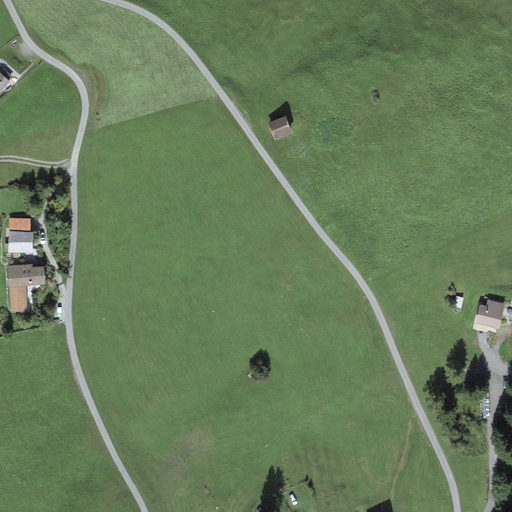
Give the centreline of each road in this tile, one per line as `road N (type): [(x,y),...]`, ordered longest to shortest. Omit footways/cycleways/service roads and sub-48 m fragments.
road 1 (residential): [(457,511),(363,283),(171,31),(108,0)]
road 2 (residential): [(8,0),(29,43),(82,88),(67,313),(82,385),(143,511)]
